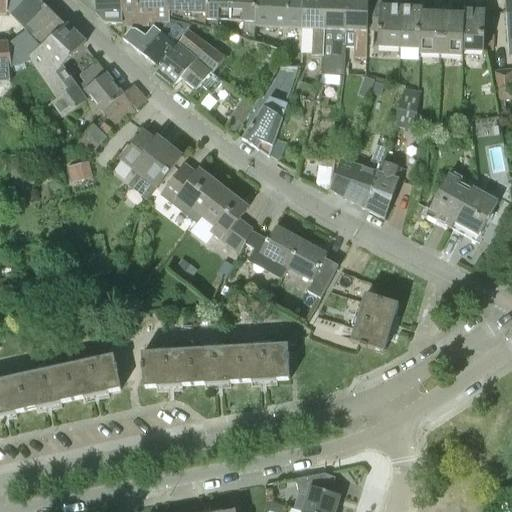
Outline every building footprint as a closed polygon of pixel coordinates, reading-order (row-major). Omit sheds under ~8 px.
[(0,0),(0,84),(12,83),(9,43),(0,43),(0,14),(6,15),(6,13),(8,13),(11,16),(26,0),(0,0)] [(105,25),(124,27),(124,0),(79,0),(95,12),(96,14),(105,25)] [(165,24),(167,21),(170,22),(170,14),(170,0),(124,0),(124,27),(146,28),(146,24),(165,24)] [(170,0),(170,14),(207,15),(207,0),(170,0)] [(207,22),(232,23),(233,0),(207,0),(207,15),(207,22)] [(233,0),(232,23),(255,24),(256,0),(233,0)] [(256,29),(302,31),(303,0),(256,0),(255,24),(256,24),(256,29)] [(323,57),(324,50),(326,0),(303,0),(302,31),(301,56),(311,56),(311,69),(323,69),(323,57)] [(344,70),(345,33),(346,0),(326,0),(324,50),(334,50),(333,70),(344,70)] [(346,0),(345,33),(355,33),(354,58),(366,59),(367,34),(368,34),(369,20),(369,0),(346,0)] [(378,49),(400,50),(402,8),(390,7),(390,0),(369,0),(369,20),(379,21),(378,49)] [(400,50),(420,51),(421,9),(402,8),(400,50)] [(44,49),(66,27),(48,9),(27,31),(44,49)] [(420,56),(442,57),(444,14),(423,14),(423,9),(421,9),(420,51),(420,56)] [(487,52),(484,52),(486,11),(464,10),(464,15),(463,53),(482,54),(483,61),(489,61),(487,52)] [(463,58),(463,53),(464,15),(444,14),(442,57),(463,58)] [(165,24),(158,33),(176,48),(213,76),(226,59),(189,32),(193,27),(170,22),(167,21),(165,24)] [(77,86),(63,67),(72,57),(86,43),(68,25),(66,27),(44,49),(31,62),(41,77),(57,100),(52,105),(63,120),(88,101),(82,94),(107,74),(97,63),(80,76),(85,83),(81,86),(79,84),(77,86)] [(159,69),(176,48),(153,29),(146,38),(137,31),(132,31),(124,41),(159,69)] [(199,108),(209,95),(212,97),(223,84),(213,76),(176,48),(159,69),(155,73),(174,88),(182,79),(196,91),(189,100),(199,108)] [(511,99),(511,69),(495,71),(497,101),(511,99)] [(104,111),(124,95),(107,74),(82,94),(88,101),(99,114),(104,111)] [(373,91),(382,94),(385,82),(377,79),(373,91)] [(393,128),(415,133),(421,92),(405,89),(393,128)] [(231,118),(242,126),(254,108),(244,100),(231,118)] [(269,159),(270,157),(276,140),(282,121),(263,110),(242,141),(269,159)] [(78,145),(91,156),(107,138),(106,137),(113,130),(105,124),(99,130),(94,126),(78,145)] [(143,133),(121,161),(133,170),(133,171),(157,190),(181,158),(157,139),(155,142),(143,133)] [(286,145),(276,140),(270,157),(279,161),(286,145)] [(335,195),(365,211),(386,148),(377,145),(368,170),(357,166),(346,163),(335,195)] [(365,211),(385,222),(399,180),(398,179),(401,169),(384,163),(388,149),(386,148),(365,211)] [(85,180),(82,165),(69,168),(72,183),(85,180)] [(198,223),(201,219),(223,191),(199,172),(193,179),(182,171),(162,196),(198,223)] [(434,220),(450,229),(470,194),(457,186),(460,181),(449,175),(430,210),(437,215),(434,220)] [(473,188),(470,194),(450,229),(476,243),(499,202),(473,188)] [(244,248),(252,232),(253,231),(238,221),(247,209),(223,191),(201,219),(214,229),(210,233),(240,256),(244,248)] [(261,254),(288,269),(302,243),(277,229),(270,242),(252,232),(244,248),(259,256),(261,254)] [(318,298),(332,272),(335,265),(325,260),(327,256),(302,243),(288,269),(312,282),(306,292),(318,298)] [(109,273),(111,272),(105,250),(87,255),(87,253),(54,261),(61,286),(93,278),(93,279),(109,275),(109,273)] [(0,298),(24,297),(23,278),(0,279),(0,298)] [(362,309),(395,319),(399,306),(382,301),(382,300),(376,298),(375,299),(366,296),(362,309)] [(389,338),(393,325),(395,319),(362,309),(356,327),(389,338)] [(389,338),(356,327),(351,343),(361,346),(360,347),(367,349),(367,348),(384,354),(389,338)] [(288,346),(297,345),(296,336),(287,337),(288,346)] [(241,383),(290,380),(289,363),(290,363),(290,356),(289,356),(288,346),(239,349),(241,383)] [(193,386),(241,383),(239,349),(191,352),(193,386)] [(144,389),(193,386),(191,352),(142,354),(143,365),(142,365),(142,372),(143,372),(144,389)] [(74,401),(121,390),(117,373),(118,373),(117,366),(116,366),(114,356),(66,367),(74,401)] [(26,411),(74,401),(66,367),(19,378),(26,411)] [(0,417),(26,411),(19,378),(0,381),(0,417)] [(302,511),(335,511),(341,497),(331,494),(336,479),(325,475),(296,480),(299,494),(307,497),(302,511)]
